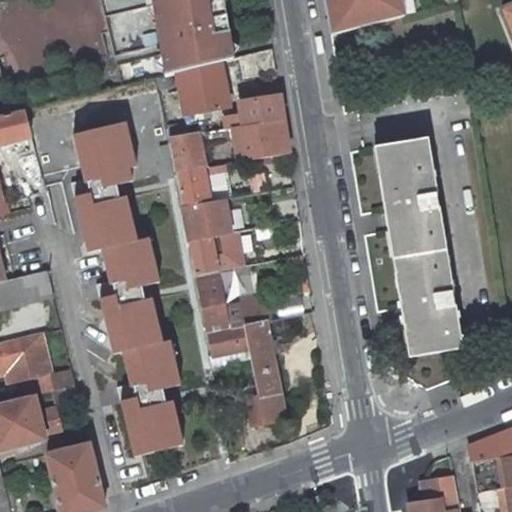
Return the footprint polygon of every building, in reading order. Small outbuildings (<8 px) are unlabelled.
[(0,0),(0,39),(6,76),(109,59),(99,0),(0,0)] [(218,63),(233,59),(223,0),(149,0),(162,76),(171,75),(175,73),(218,63)] [(400,0),(324,0),(325,2),(334,1),(339,33),(404,17),(400,0)] [(334,1),(325,2),(331,35),(339,33),(334,1)] [(511,6),(501,11),(511,37),(511,6)] [(275,72),(271,50),(238,58),(243,79),(275,72)] [(227,107),(220,71),(218,63),(175,73),(183,116),(227,107)] [(162,76),(156,78),(158,87),(172,84),(171,75),(162,76)] [(280,97),(238,103),(239,116),(223,118),(225,130),(228,130),(234,129),(283,122),(280,97)] [(0,117),(0,143),(31,136),(23,111),(0,117)] [(288,155),(283,122),(234,129),(235,136),(238,163),(288,155)] [(118,138),(128,136),(125,123),(115,125),(118,138)] [(72,136),(83,181),(71,184),(87,254),(100,251),(107,282),(95,285),(113,355),(122,353),(129,384),(116,388),(133,458),(182,446),(171,401),(164,403),(161,390),(179,386),(173,359),(166,361),(161,343),(154,345),(150,327),(157,325),(151,299),(143,300),(141,287),(158,283),(152,256),(145,258),(140,240),(136,242),(129,243),(124,226),(132,224),(125,197),(119,199),(115,186),(131,182),(128,168),(135,167),(128,136),(118,138),(115,125),(72,136)] [(187,137),(185,125),(165,129),(167,141),(187,137)] [(168,145),(173,174),(202,169),(198,147),(204,146),(208,143),(229,140),(229,137),(228,130),(225,130),(187,137),(167,141),(168,145)] [(427,139),(374,148),(408,359),(462,349),(455,307),(459,307),(456,292),(452,292),(439,209),(443,209),(440,194),(436,194),(427,139)] [(158,147),(166,180),(173,178),(173,174),(168,145),(158,147)] [(222,165),(202,169),(206,187),(225,183),(222,165)] [(173,178),(179,207),(214,202),(213,196),(208,197),(206,187),(202,169),(173,174),(173,178)] [(221,194),(222,200),(230,199),(260,194),(263,193),(261,176),(225,183),(227,192),(221,194)] [(264,213),(260,194),(230,199),(234,219),(264,213)] [(214,202),(179,207),(186,243),(210,238),(216,237),(214,229),(221,228),(219,215),(212,217),(210,209),(215,209),(214,202)] [(129,243),(136,242),(132,224),(124,226),(129,243)] [(268,228),(250,231),(253,246),(270,243),(268,228)] [(250,231),(229,235),(231,242),(232,249),(253,246),(250,231)] [(210,238),(211,245),(225,243),(224,236),(216,237),(210,238)] [(211,245),(210,238),(186,243),(192,277),(217,272),(211,245)] [(145,258),(152,256),(148,239),(140,240),(145,258)] [(0,309),(53,297),(46,271),(0,281),(0,309)] [(225,311),(217,272),(192,277),(203,335),(266,322),(269,321),(264,303),(225,311)] [(266,322),(203,335),(210,373),(239,367),(238,362),(252,359),(257,385),(243,388),(250,427),(275,422),(284,410),(266,322)] [(154,345),(161,343),(157,325),(150,327),(154,345)] [(66,354),(60,330),(52,332),(59,356),(66,354)] [(40,335),(0,345),(0,367),(10,365),(14,381),(50,372),(40,335)] [(173,359),(169,341),(161,343),(166,361),(173,359)] [(14,381),(10,365),(0,367),(0,375),(4,375),(7,385),(14,383),(14,381)] [(78,400),(74,386),(51,391),(55,406),(78,400)] [(33,396),(0,403),(0,449),(44,439),(43,435),(60,430),(54,408),(37,412),(33,396)] [(227,450),(241,447),(236,419),(222,422),(227,450)] [(511,429),(468,447),(472,463),(502,458),(511,456),(511,429)] [(59,511),(90,511),(104,508),(88,444),(81,446),(45,455),(59,511)] [(511,456),(502,458),(505,473),(511,472),(511,456)] [(0,511),(10,511),(0,472),(0,511)] [(408,511),(459,511),(455,479),(422,484),(425,503),(408,505),(408,511)] [(511,511),(507,488),(499,489),(502,511),(511,511)]
